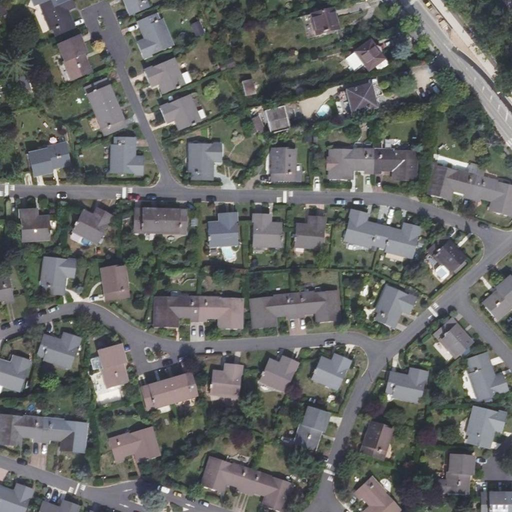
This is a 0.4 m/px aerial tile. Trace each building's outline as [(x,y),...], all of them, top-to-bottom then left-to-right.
[(37,0),(33,2),(43,28),(46,27),(49,33),(67,26),(61,12),(58,13),(56,9),(66,5),(64,0),(37,0)] [(118,0),(124,12),(141,5),(139,0),(118,0)] [(338,8),(343,29),(364,23),(359,3),(338,8)] [(334,7),(310,12),(315,35),(339,30),(334,7)] [(131,20),(137,33),(140,33),(141,37),(131,41),(137,55),(165,44),(154,17),(152,18),(149,12),(131,20)] [(53,42),(60,61),(63,60),(70,76),(88,68),(81,50),(79,51),(71,35),(53,42)] [(355,52),(355,54),(365,66),(369,71),(375,67),(378,70),(387,62),(370,41),(355,52)] [(348,59),(359,71),(365,66),(355,54),(348,59)] [(139,69),(145,83),(156,79),(157,82),(155,83),(158,90),(178,82),(174,72),(167,57),(139,69)] [(178,70),(174,72),(178,82),(183,80),(178,70)] [(79,86),(99,133),(119,125),(98,78),(79,86)] [(250,82),(242,86),(247,97),(255,93),(250,82)] [(347,93),(352,116),(376,110),(370,87),(347,93)] [(154,105),(160,119),(170,115),(172,119),(170,119),(174,127),(193,118),(182,93),(154,105)] [(265,112),(272,136),(291,131),(285,107),(265,112)] [(252,121),(260,138),(269,134),(261,118),(252,121)] [(106,143),(106,170),(136,170),(136,156),(124,156),(124,151),(128,151),(128,136),(110,136),(110,143),(106,143)] [(184,141),(184,168),(187,168),(187,176),(206,176),(206,161),(203,161),(203,155),(214,156),(214,141),(184,141)] [(323,145),(323,174),(345,174),(345,161),(357,161),(357,167),(374,168),(375,161),(387,162),(387,176),(409,176),(409,146),(323,145)] [(24,162),(29,182),(47,179),(47,176),(65,171),(61,153),(42,157),(42,159),(24,162)] [(266,153),(266,187),(287,187),(287,154),(266,153)] [(458,184),(457,190),(473,194),(475,189),(487,192),(484,205),(504,210),(511,182),(429,161),(421,189),(442,195),(446,181),(458,184)] [(76,209),(67,229),(93,241),(105,213),(91,206),(87,216),(83,215),(84,212),(76,209)] [(360,240),(373,243),(373,245),(400,252),(407,222),(393,219),(390,230),(385,229),(386,226),(358,219),(357,222),(352,221),(355,210),(341,206),(334,235),(359,242),(360,240)] [(14,208),(16,238),(43,236),(42,215),(34,216),(34,218),(30,218),(30,207),(14,208)] [(128,208),(128,229),(180,230),(180,209),(128,208)] [(214,212),(214,223),(210,223),(210,221),(201,221),(204,242),(231,241),(229,210),(214,212)] [(248,211),(247,242),(274,242),(274,221),(267,221),(266,223),(263,223),(262,211),(248,211)] [(290,222),(289,243),(316,245),(317,214),(303,213),(302,225),(297,224),(297,222),(290,222)] [(418,245),(440,269),(455,254),(432,231),(418,245)] [(37,255),(35,282),(38,282),(38,290),(56,291),(57,276),(54,276),(54,271),(66,271),(67,257),(37,255)] [(95,265),(101,296),(121,292),(116,261),(95,265)] [(487,287),(473,299),(486,314),(511,289),(511,286),(500,272),(486,285),(487,287)] [(380,282),(369,306),(371,308),(367,315),(385,323),(392,309),(389,307),(391,303),(401,308),(407,294),(380,282)] [(246,295),(249,324),(269,322),(269,309),(281,308),(282,313),(298,312),(298,306),(311,305),(312,318),(334,316),(330,287),(246,295)] [(150,295),(150,324),(171,324),(171,311),(184,311),(184,317),(201,317),(201,311),(214,311),(214,324),(235,324),(235,295),(150,295)] [(426,328),(448,352),(463,338),(441,314),(426,328)] [(38,334),(35,352),(41,353),(41,356),(69,361),(75,332),(60,330),(58,341),(54,340),(54,337),(38,334)] [(95,348),(100,364),(98,365),(105,385),(123,379),(118,361),(121,360),(115,342),(95,348)] [(460,353),(464,366),(461,367),(471,393),(499,383),(494,370),(483,373),(482,369),(485,368),(480,353),(478,353),(476,347),(460,353)] [(314,354),(305,374),(331,384),(342,356),(328,350),(324,361),(321,359),(321,357),(314,354)] [(262,355),(254,375),(279,386),(291,358),(277,352),(273,362),(269,361),(269,359),(262,355)] [(0,359),(0,381),(16,386),(25,357),(11,353),(8,364),(4,363),(4,360),(0,359)] [(219,361),(218,372),(215,372),(215,368),(206,368),(205,390),(232,392),(235,362),(219,361)] [(381,368),(378,386),(385,388),(385,390),(412,396),(418,366),(403,363),(401,374),(397,374),(397,371),(381,368)] [(135,385),(141,406),(190,390),(184,371),(135,385)] [(499,409),(469,400),(460,428),(463,428),(461,436),(480,442),(485,426),(483,425),(484,422),(495,425),(499,409)] [(300,404),(297,421),(295,421),(290,441),(310,446),(314,428),(317,428),(321,409),(300,404)] [(0,412),(0,440),(14,442),(16,429),(28,430),(28,436),(45,438),(45,432),(58,433),(57,446),(79,449),(81,420),(0,412)] [(363,417),(354,448),(373,455),(384,424),(363,417)] [(104,437),(111,457),(118,455),(117,449),(129,445),(133,458),(153,452),(145,424),(104,437)] [(220,448),(217,457),(229,462),(232,452),(220,448)] [(443,449),(443,467),(440,467),(440,487),(460,488),(461,469),(464,469),(464,450),(443,449)] [(204,453),(196,481),(215,487),(220,475),(231,479),(230,484),(247,490),(249,485),(260,489),(256,500),(277,507),(285,480),(229,462),(217,457),(204,453)] [(359,490),(368,499),(359,509),(361,511),(385,511),(394,503),(364,472),(349,488),(355,494),(359,490)] [(0,507),(12,511),(18,511),(29,485),(15,481),(11,492),(6,490),(7,487),(0,484),(0,507)] [(511,487),(474,488),(474,509),(511,508),(511,487)] [(39,499),(35,511),(71,511),(74,502),(61,498),(57,508),(52,507),(53,504),(39,499)]
